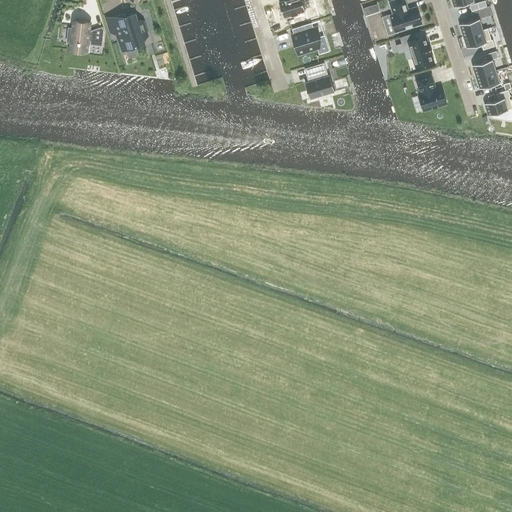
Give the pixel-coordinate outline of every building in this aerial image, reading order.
[(285,0),(279,2),(284,17),(292,15),(292,16),(298,14),(298,13),(306,10),(303,1),(307,0),(285,0)] [(390,15),(396,32),(421,24),(416,7),(407,10),(404,0),(394,0),(389,2),(393,14),(390,15)] [(485,1),(469,5),(471,11),(486,6),(485,1)] [(377,4),(363,9),(365,16),(379,12),(377,4)] [(473,20),(479,18),(477,10),(470,12),(473,20)] [(145,43),(143,36),(148,35),(144,22),(139,23),(136,13),(125,16),(124,13),(112,17),(114,25),(108,27),(109,32),(117,33),(122,50),(145,43)] [(479,18),(459,25),(463,36),(483,30),(483,29),(479,18)] [(90,45),(101,46),(104,30),(102,27),(92,30),(91,33),(89,32),(90,22),(74,20),(73,28),(68,28),(67,37),(72,38),(70,50),(86,52),(87,40),(90,41),(90,45)] [(316,27),(292,35),(298,55),(319,48),(317,40),(320,39),(316,28),(317,28),(316,27)] [(483,30),(463,36),(466,48),(481,43),(483,50),(494,46),(492,39),(491,39),(488,28),(483,29),(483,30)] [(402,44),(396,45),(396,46),(408,42),(416,67),(419,66),(419,67),(430,63),(433,62),(431,54),(428,44),(425,36),(413,40),(411,34),(400,38),(402,44)] [(486,61),(472,65),(476,77),(496,70),(492,59),(498,58),(496,51),(484,54),(486,61)] [(313,79),(309,80),(305,82),(305,83),(305,82),(310,98),(310,99),(335,92),(335,91),(334,91),(329,75),(330,75),(330,74),(326,76),(323,64),(309,68),(313,79)] [(496,70),(476,77),(479,89),(500,82),(496,70)] [(434,89),(433,87),(435,86),(431,74),(415,79),(420,94),(418,94),(423,111),(446,103),(441,87),(434,89)] [(490,101),(484,103),(488,116),(496,113),(497,116),(511,118),(511,99),(510,100),(509,96),(510,96),(508,89),(496,93),(498,99),(490,101)]
